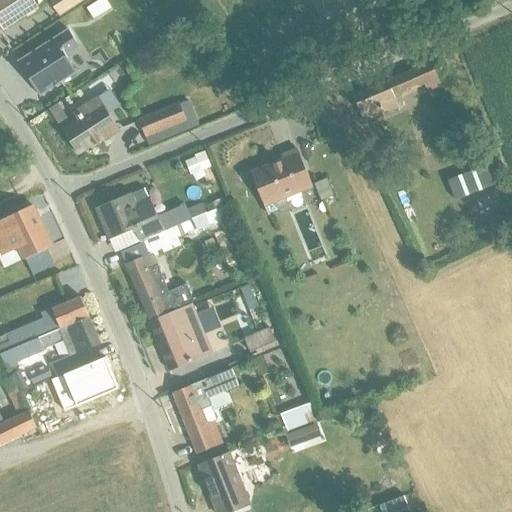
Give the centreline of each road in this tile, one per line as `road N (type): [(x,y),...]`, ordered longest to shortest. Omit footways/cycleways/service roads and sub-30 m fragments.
road 1 (residential): [(58,193),(511,5)]
road 2 (residential): [(58,193),(134,368),(180,511)]
